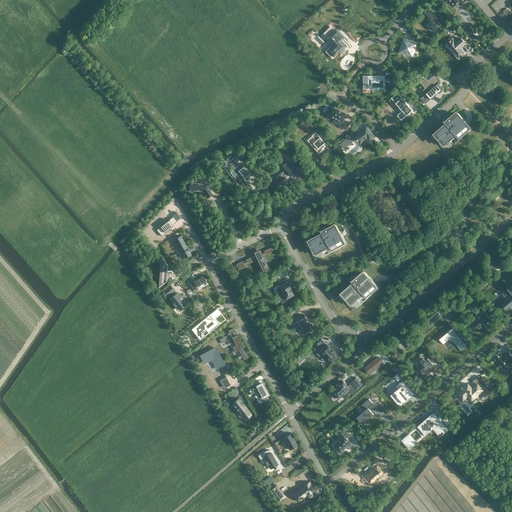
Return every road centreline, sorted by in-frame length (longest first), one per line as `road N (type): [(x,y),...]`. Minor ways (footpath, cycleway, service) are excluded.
road 1 (residential): [(511,325),(333,479),(323,475),(289,412)]
road 2 (residential): [(366,333),(388,326),(511,219)]
road 3 (residential): [(398,150),(462,92),(461,74),(510,37)]
road 4 (residential): [(281,227),(299,202),(398,150)]
road 5 (residential): [(366,333),(334,321),(281,227)]
